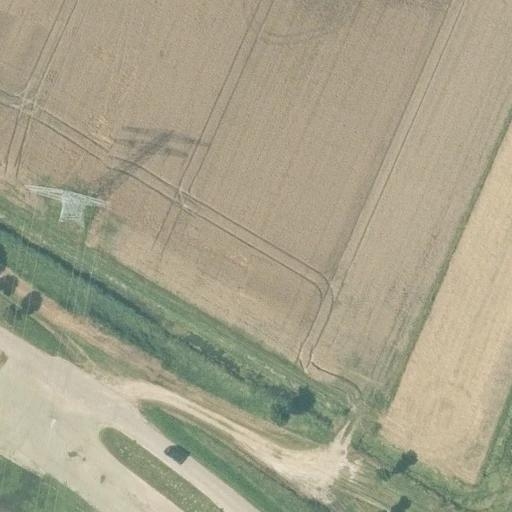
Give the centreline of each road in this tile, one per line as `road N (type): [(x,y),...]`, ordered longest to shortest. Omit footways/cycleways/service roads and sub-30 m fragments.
road 1 (track): [(362,402),(333,450),(308,458),(276,454),(157,396),(82,391),(58,341),(0,288)]
road 2 (unclassified): [(239,511),(106,406),(0,338)]
